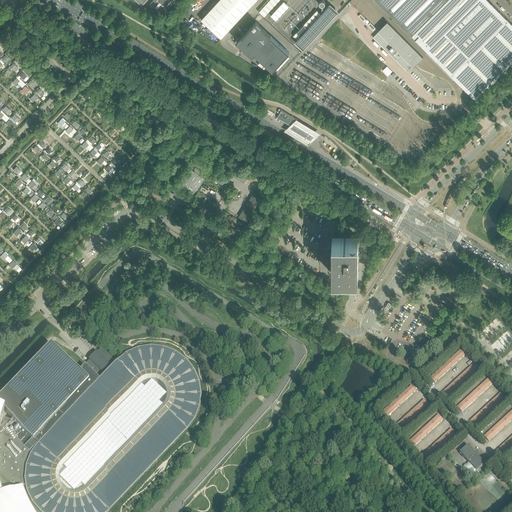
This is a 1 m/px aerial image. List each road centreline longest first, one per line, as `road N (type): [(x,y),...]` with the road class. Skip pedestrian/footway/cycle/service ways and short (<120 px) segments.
road 1 (unclassified): [(359,329),(342,327),(132,209),(0,340)]
road 2 (primary): [(31,0),(409,228)]
road 3 (primary): [(414,213),(59,0)]
road 4 (unknown): [(62,326),(126,257),(142,253),(280,332)]
road 5 (unknown): [(280,332),(298,344),(299,364),(169,511)]
road 6 (unknown): [(339,333),(303,408),(308,416),(253,511)]
road 7 (secondary): [(511,116),(414,213)]
